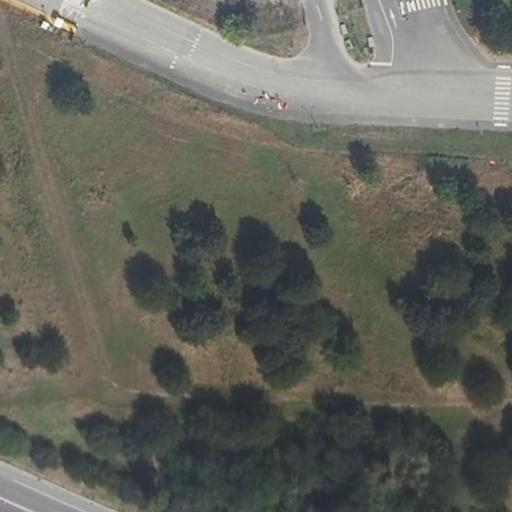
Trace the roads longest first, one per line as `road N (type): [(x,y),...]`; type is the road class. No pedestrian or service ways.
road 1 (unknown): [(52,0),(244,87),(326,99)]
road 2 (tertiary): [(326,99),(511,105)]
